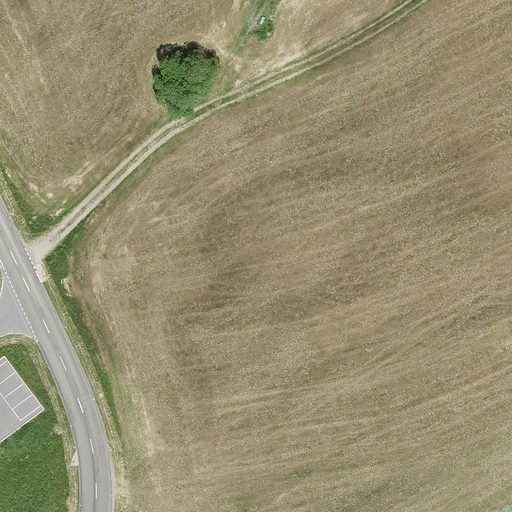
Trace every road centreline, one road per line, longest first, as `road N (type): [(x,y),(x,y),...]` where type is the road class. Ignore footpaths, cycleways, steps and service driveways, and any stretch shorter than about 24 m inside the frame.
road 1 (track): [(23,273),(177,126),(320,61),(419,0)]
road 2 (tertiary): [(0,220),(90,433),(95,511)]
